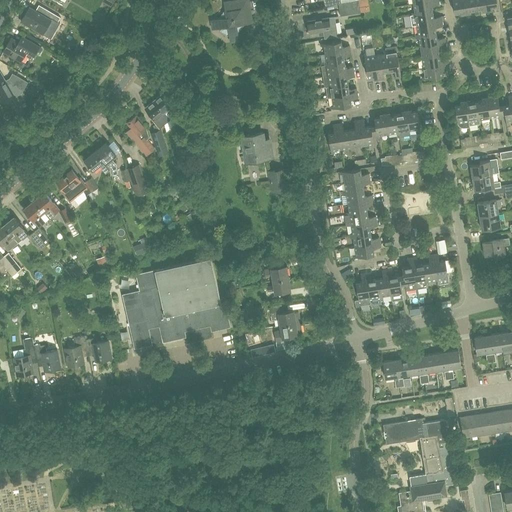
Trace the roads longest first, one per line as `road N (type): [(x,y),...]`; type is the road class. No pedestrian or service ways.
road 1 (unclassified): [(0,417),(357,341)]
road 2 (residential): [(357,341),(321,255),(280,0)]
road 3 (tertiary): [(0,194),(98,113),(134,68),(161,0)]
road 4 (residential): [(363,511),(351,443),(366,398),(357,341)]
road 5 (residential): [(394,244),(381,170),(443,159)]
